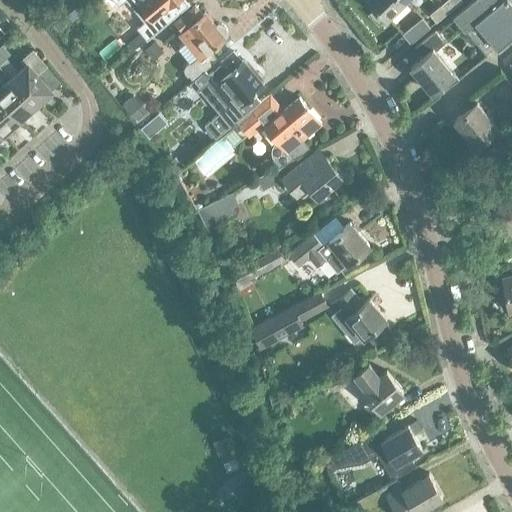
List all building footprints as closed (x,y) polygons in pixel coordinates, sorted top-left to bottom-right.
[(84,11),(74,0),(68,0),(49,16),(61,30),(84,11)] [(114,0),(119,5),(124,0),(127,0),(144,20),(137,26),(147,39),(189,3),(186,0),(114,0)] [(404,0),(370,0),(388,17),(404,0)] [(444,0),(443,2),(449,10),(460,0),(444,0)] [(511,31),(511,0),(470,0),(454,14),(486,53),(511,31)] [(449,10),(443,2),(429,13),(436,21),(449,10)] [(218,22),(215,25),(204,12),(202,13),(195,4),(175,21),(182,30),(180,32),(198,54),(190,61),(190,60),(185,63),(183,67),(185,71),(187,74),(188,74),(192,78),(205,68),(218,58),(210,49),(225,36),(227,34),(227,30),(226,27),(224,25),(221,23),(218,22)] [(403,33),(411,42),(430,26),(422,17),(403,33)] [(455,72),(436,49),(446,41),(435,29),(415,46),(423,55),(411,65),(433,91),(455,72)] [(1,44),(0,45),(0,62),(9,54),(1,44)] [(485,54),(477,44),(463,55),(472,65),(485,54)] [(27,63),(11,77),(37,105),(45,98),(43,97),(52,89),(37,71),(46,63),(33,49),(23,58),(27,63)] [(215,137),(260,99),(254,91),(264,83),(263,81),(263,78),(258,71),(254,71),(243,58),(241,59),(234,51),(234,50),(220,61),(220,62),(209,72),(205,68),(192,78),(190,81),(197,90),(209,81),(228,104),(205,123),(215,137)] [(11,77),(0,86),(0,95),(20,117),(28,111),(29,112),(37,105),(11,77)] [(150,111),(135,93),(123,104),(138,122),(150,111)] [(0,95),(0,128),(3,132),(12,125),(13,126),(22,119),(20,117),(0,95)] [(310,148),(302,138),(321,122),(299,95),(282,110),(272,96),(249,115),(247,112),(236,121),(249,136),(263,125),(276,139),(273,143),(271,147),(271,151),(272,155),(274,158),(279,165),(310,148)] [(499,126),(477,100),(455,118),(476,145),(499,126)] [(159,111),(140,126),(149,137),(167,121),(159,111)] [(224,133),(195,160),(208,173),(236,147),(224,133)] [(343,175),(327,156),(318,146),(281,176),(297,195),(302,191),(309,200),(317,194),(318,196),(343,175)] [(184,166),(175,156),(168,162),(176,172),(184,166)] [(256,177),(262,188),(279,179),(273,168),(256,177)] [(197,209),(206,225),(233,211),(236,217),(246,211),(240,201),(238,202),(232,190),(197,209)] [(350,221),(323,244),(312,231),(287,252),(299,265),(309,257),(315,263),(324,255),(337,271),(348,262),(369,244),(350,221)] [(249,278),(284,258),(277,246),(230,271),(240,289),(251,282),(249,278)] [(511,274),(502,277),(509,311),(511,310),(511,274)] [(343,304),(331,313),(341,326),(344,329),(348,330),(354,329),(356,327),(363,335),(366,333),(372,341),(389,328),(384,322),(385,318),(386,317),(370,296),(363,301),(351,287),(338,298),(343,304)] [(320,288),(249,326),(260,347),(304,324),(301,319),(328,304),(320,288)] [(363,389),(380,409),(403,390),(386,370),(379,375),(368,362),(354,373),(366,386),(363,389)] [(347,383),(339,370),(327,377),(335,390),(347,383)] [(382,439),(376,429),(329,456),(336,467),(362,461),(378,452),(391,475),(413,461),(409,454),(421,447),(408,424),(382,439)] [(237,456),(229,434),(213,440),(221,461),(237,456)] [(215,490),(228,504),(247,487),(234,472),(215,490)] [(403,487),(401,483),(386,492),(397,511),(418,511),(417,510),(442,496),(429,473),(403,487)] [(357,499),(362,509),(383,498),(377,488),(357,499)]
